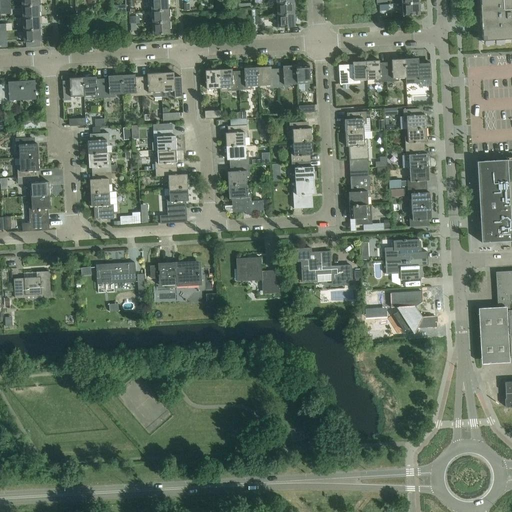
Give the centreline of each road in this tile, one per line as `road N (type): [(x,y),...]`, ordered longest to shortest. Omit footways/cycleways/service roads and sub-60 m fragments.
road 1 (secondary): [(0,499),(319,481)]
road 2 (unclassified): [(456,263),(443,37)]
road 3 (unclassified): [(210,227),(205,143),(190,122),(187,50)]
road 4 (residential): [(73,235),(48,57)]
road 5 (residential): [(328,221),(320,43)]
road 6 (residential): [(48,57),(187,50)]
road 7 (unclassified): [(210,227),(73,235)]
road 8 (residential): [(187,50),(320,43)]
road 9 (residential): [(320,43),(443,37)]
road 10 (secondary): [(319,481),(439,491)]
